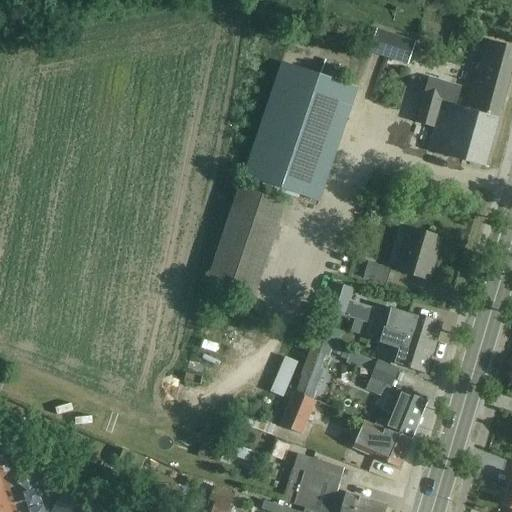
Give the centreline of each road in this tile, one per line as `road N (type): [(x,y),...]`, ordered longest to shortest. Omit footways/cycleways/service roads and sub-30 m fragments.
road 1 (secondary): [(431,511),(511,240)]
road 2 (unclassified): [(0,25),(140,0)]
